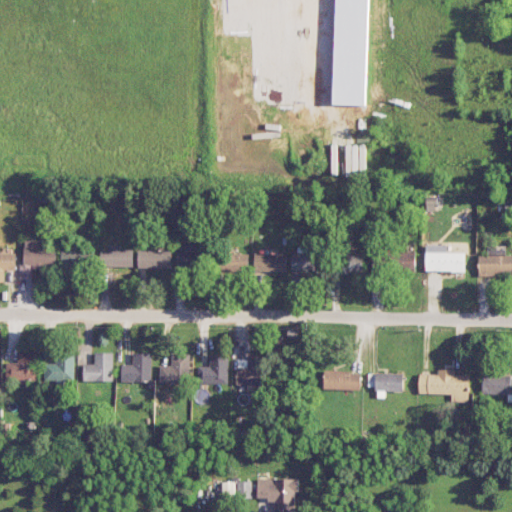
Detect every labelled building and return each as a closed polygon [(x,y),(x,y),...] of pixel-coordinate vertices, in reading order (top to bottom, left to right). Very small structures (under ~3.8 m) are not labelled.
[(56,266),(57,242),(25,241),(24,266),(21,266),(20,277),(30,277),(31,265),(56,266)] [(200,244),(185,245),(186,251),(177,251),(178,268),(201,267),(200,244)] [(427,271),(465,271),(465,252),(440,252),(440,245),(427,245),(427,271)] [(61,266),(94,268),(95,247),(62,246),(61,266)] [(134,266),(134,249),(101,249),(101,267),(134,266)] [(139,269),(172,268),(172,250),(138,251),(139,269)] [(291,270),(317,271),(318,251),(292,250),(291,270)] [(384,252),(373,251),(372,271),(383,271),(384,252)] [(415,251),(393,252),(393,270),(415,270),(415,251)] [(0,282),(5,282),(5,270),(16,271),(16,253),(0,252),(0,282)] [(248,253),(225,254),(225,272),(249,271),(248,253)] [(287,254),(255,253),(255,271),(287,271),(287,254)] [(342,255),(342,272),(364,271),(363,254),(342,255)] [(478,277),(511,277),(511,255),(479,255),(478,277)] [(37,351),(19,350),(18,362),(7,362),(6,379),(36,381),(37,351)] [(114,381),(114,353),(95,353),(95,363),(84,364),(84,381),(114,381)] [(122,381),(152,382),(152,353),(134,353),(133,364),(123,364),(122,381)] [(160,382),(190,383),(191,354),(172,354),(172,365),(161,365),(160,382)] [(45,363),(45,382),(75,381),(75,355),(57,355),(57,363),(45,363)] [(229,383),(229,355),(210,355),(210,366),(199,366),(199,383),(229,383)] [(237,385),(264,384),(263,357),(237,358),(237,385)] [(452,395),(451,401),(469,402),(469,375),(454,375),(454,369),(438,369),(438,374),(419,373),(418,394),(452,395)] [(361,372),(325,371),(324,389),(360,390),(361,372)] [(403,373),(368,372),(368,390),(403,390),(403,373)] [(511,376),(482,375),(482,394),(508,394),(507,401),(511,401),(511,376)] [(298,479),(258,479),(258,500),(275,500),(274,511),(295,511),(295,491),(298,491),(298,479)] [(252,498),(252,481),(238,482),(238,498),(252,498)] [(235,482),(223,482),(222,498),(235,498),(235,482)]
